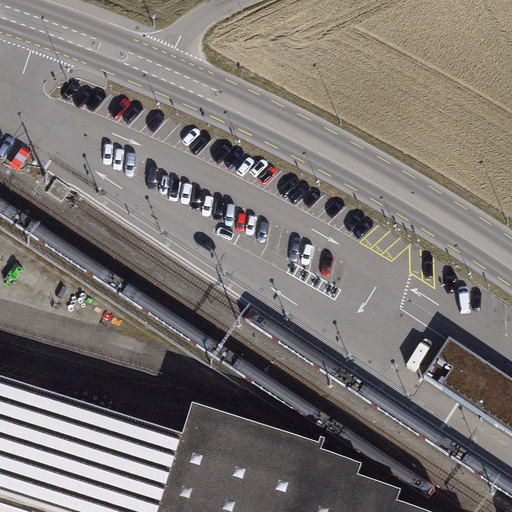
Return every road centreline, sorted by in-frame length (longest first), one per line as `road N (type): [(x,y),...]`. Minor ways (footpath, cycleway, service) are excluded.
road 1 (primary): [(160,71),(511,278)]
road 2 (primary): [(511,247),(255,100),(160,71)]
road 3 (primary): [(160,71),(0,10)]
